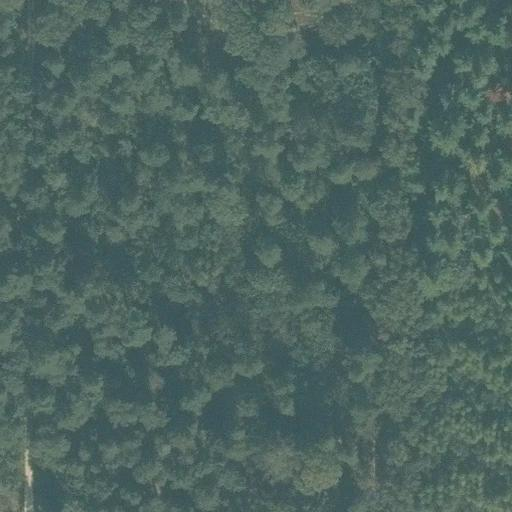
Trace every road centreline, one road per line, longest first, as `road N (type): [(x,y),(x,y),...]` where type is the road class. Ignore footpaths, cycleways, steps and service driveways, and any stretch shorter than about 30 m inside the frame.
road 1 (track): [(377,511),(382,0)]
road 2 (track): [(17,284),(18,0)]
road 3 (track): [(17,511),(17,284)]
